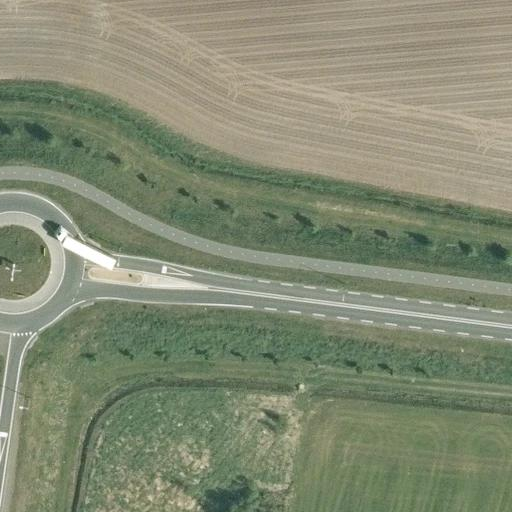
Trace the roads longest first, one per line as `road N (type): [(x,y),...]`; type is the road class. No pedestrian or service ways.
road 1 (secondary): [(511,325),(234,288)]
road 2 (secondary): [(67,288),(234,288)]
road 3 (secondary): [(234,288),(73,248)]
road 4 (trunk): [(0,463),(24,319)]
